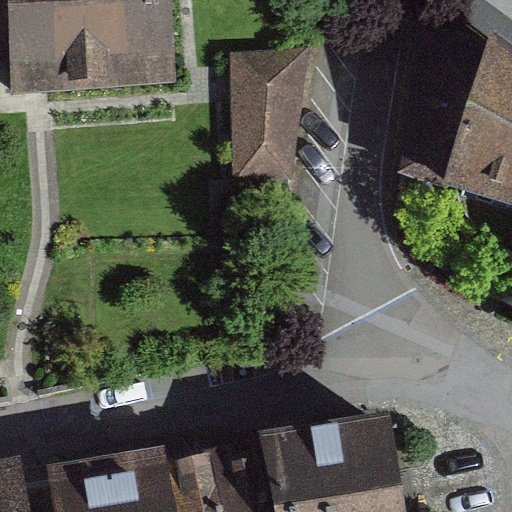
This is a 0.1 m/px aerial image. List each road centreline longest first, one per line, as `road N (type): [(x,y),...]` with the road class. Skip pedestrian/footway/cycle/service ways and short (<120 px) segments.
road 1 (residential): [(0,446),(269,403),(415,356)]
road 2 (residential): [(415,356),(371,304),(355,240),(380,24),(400,0)]
